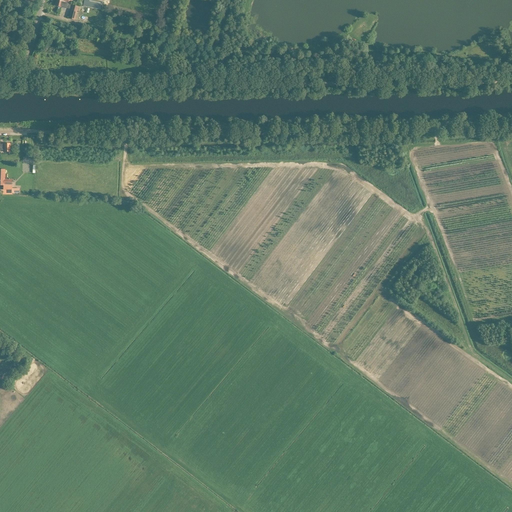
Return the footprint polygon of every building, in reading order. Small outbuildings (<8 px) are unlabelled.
[(75,20),(78,6),(72,4),(69,18),(75,20)] [(5,144),(0,144),(0,149),(5,150),(5,152),(10,152),(10,143),(5,143),(5,144)] [(23,163),(33,164),(33,163),(34,154),(24,153),(23,163)] [(0,184),(7,185),(7,190),(0,189),(0,194),(12,194),(12,185),(12,179),(5,179),(5,169),(0,169),(0,184)] [(6,372),(1,378),(4,381),(9,375),(6,372)] [(0,471),(0,499),(14,482),(0,471)]
